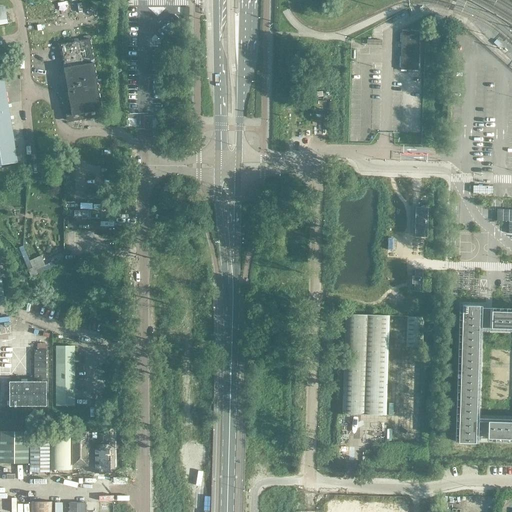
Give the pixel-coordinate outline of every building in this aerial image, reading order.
[(6,6),(0,6),(0,25),(8,24),(6,6)] [(418,70),(419,31),(401,31),(400,70),(418,70)] [(64,55),(65,64),(72,63),(70,50),(77,49),(76,41),(61,43),(63,55),(64,55)] [(103,111),(95,61),(64,66),(71,108),(66,109),(67,116),(103,111)] [(0,164),(17,162),(6,78),(0,78),(0,164)] [(327,113),(327,100),(315,99),(315,112),(327,113)] [(511,206),(502,206),(501,218),(507,219),(507,231),(511,230),(511,206)] [(427,207),(412,207),(415,241),(426,237),(427,207)] [(386,258),(395,258),(396,230),(389,234),(386,258)] [(33,269),(24,247),(19,249),(28,271),(33,269)] [(36,274),(59,265),(57,261),(35,269),(36,274)] [(421,271),(408,271),(410,289),(421,293),(421,271)] [(461,304),(457,441),(474,442),(478,305),(461,304)] [(511,310),(490,310),(490,327),(511,327),(511,310)] [(345,314),(342,414),(386,415),(390,315),(345,314)] [(423,345),(423,315),(408,316),(408,345),(423,345)] [(74,405),(74,346),(56,346),(56,405),(74,405)] [(46,349),(34,349),(34,379),(46,379),(46,349)] [(46,406),(46,381),(9,382),(9,406),(46,406)] [(511,420),(487,420),(487,437),(511,437),(511,420)] [(28,463),(28,431),(0,431),(0,463),(27,463),(28,463)] [(35,434),(30,433),(30,471),(49,471),(49,434),(35,434)] [(91,474),(91,440),(70,440),(70,474),(91,474)] [(106,450),(95,450),(95,469),(106,469),(106,450)] [(51,511),(52,502),(32,502),(31,511),(51,511)] [(70,511),(71,502),(56,502),(56,511),(70,511)] [(85,511),(86,502),(71,502),(70,511),(85,511)]
